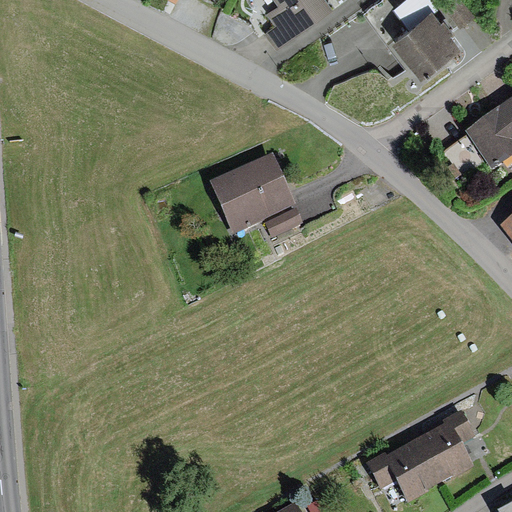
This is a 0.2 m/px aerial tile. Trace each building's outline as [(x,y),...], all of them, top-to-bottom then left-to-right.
[(333,7),(328,0),(276,0),(279,3),(267,12),(275,24),(264,32),(276,48),(333,7)] [(422,75),(462,45),(452,32),(454,30),(444,17),(442,18),(435,9),(438,6),(433,0),(400,0),(398,2),(396,0),(379,0),(364,12),(406,68),(412,63),(422,75)] [(448,0),(442,5),(461,27),(476,15),(463,0),(448,0)] [(511,97),(502,105),(466,131),(492,167),(511,153),(511,97)] [(484,160),(466,136),(444,151),(461,176),(484,160)] [(297,209),(273,157),(210,185),(234,237),(297,209)] [(297,210),(265,225),(272,239),(304,225),(297,210)] [(511,220),(501,229),(511,242),(511,220)] [(414,443),(440,489),(474,470),(462,447),(477,438),(462,413),(442,424),(444,426),(414,443)] [(409,506),(440,489),(414,443),(388,458),(386,455),(366,466),(381,491),(396,483),(409,506)] [(323,511),(318,502),(307,508),(309,511),(323,511)]
